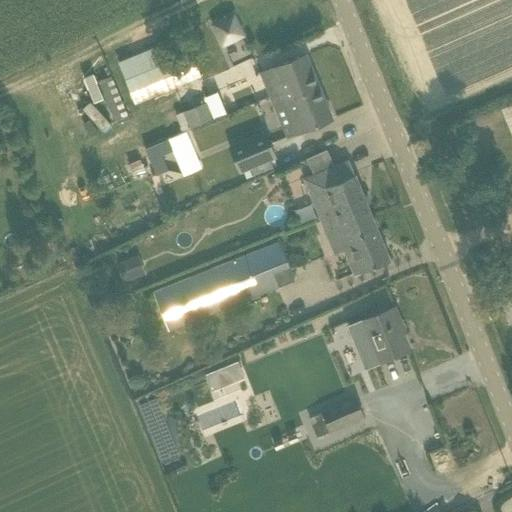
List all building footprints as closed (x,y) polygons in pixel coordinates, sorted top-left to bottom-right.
[(223,39),(228,41),(243,35),(234,15),(216,23),(223,39)] [(193,53),(127,80),(137,104),(203,77),(193,53)] [(262,72),(271,95),(286,89),(289,98),(319,86),(305,54),(262,72)] [(129,118),(111,76),(98,81),(116,124),(129,118)] [(289,137),(332,119),(319,86),(289,98),(286,89),(271,95),(289,137)] [(275,157),(265,132),(230,147),(240,171),(275,157)] [(297,227),(320,218),(336,211),(342,227),(372,215),(349,160),(304,178),(310,194),(287,203),(297,227)] [(336,211),(320,218),(334,254),(350,247),(360,273),(390,261),(372,215),(342,227),(336,211)] [(185,324),(294,281),(279,241),(153,291),(169,331),(185,324)] [(116,264),(122,281),(141,274),(135,257),(116,264)] [(380,362),(408,350),(399,326),(402,325),(395,307),(364,320),(380,362)] [(237,379),(244,375),(238,360),(230,363),(237,379)] [(322,412),(323,414),(309,420),(317,437),(364,417),(355,398),(322,412)]
